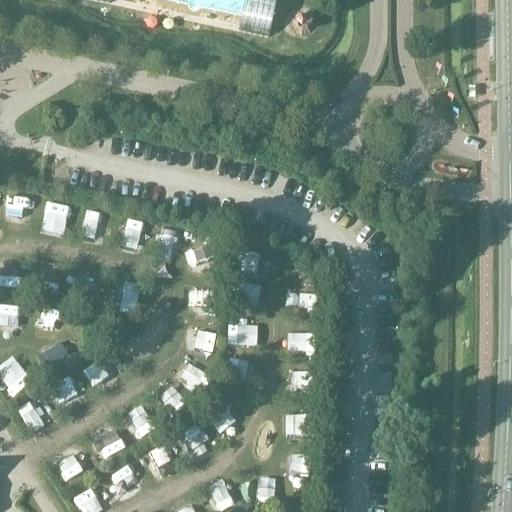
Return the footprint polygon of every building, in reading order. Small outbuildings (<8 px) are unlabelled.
[(84,0),(108,5),(109,4),(136,10),(136,9),(164,14),(164,13),(185,18),(185,19),(212,25),(212,26),(240,32),(239,33),(267,39),(275,0),(84,0)] [(33,211),(38,183),(20,180),(15,208),(33,211)] [(56,186),(51,208),(74,213),(79,191),(56,186)] [(93,195),(90,215),(111,219),(115,198),(93,195)] [(167,230),(190,232),(192,212),(170,210),(167,230)] [(212,229),(193,240),(205,260),(224,249),(212,229)] [(201,301),(223,303),(225,275),(203,274),(201,301)] [(9,311),(30,311),(30,292),(10,291),(9,311)] [(192,315),(191,340),(222,341),(223,317),(192,315)] [(90,354),(99,371),(119,361),(110,343),(90,354)] [(196,370),(217,377),(224,358),(203,350),(196,370)] [(32,355),(17,373),(28,382),(43,363),(32,355)] [(60,373),(71,388),(87,377),(76,362),(60,373)] [(174,384),(182,406),(199,400),(192,378),(174,384)] [(46,384),(30,391),(42,419),(59,412),(46,384)] [(130,401),(145,429),(165,418),(150,390),(130,401)] [(187,419),(197,437),(214,427),(204,409),(187,419)] [(119,412),(99,421),(110,446),(131,437),(119,412)] [(174,431),(154,438),(161,459),(182,452),(174,431)] [(78,469),(102,458),(93,439),(69,450),(78,469)] [(302,442),(301,463),(321,464),(321,443),(302,442)] [(143,447),(120,456),(132,485),(155,476),(143,447)] [(109,471),(85,480),(93,501),(117,492),(109,471)] [(238,479),(220,486),(226,503),(244,496),(238,479)] [(208,511),(202,496),(182,503),(185,511),(208,511)]
